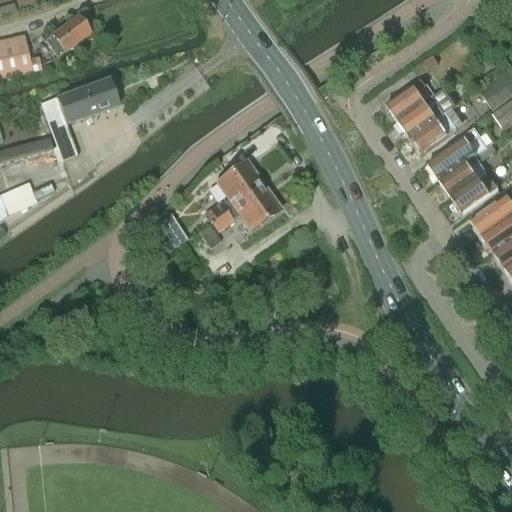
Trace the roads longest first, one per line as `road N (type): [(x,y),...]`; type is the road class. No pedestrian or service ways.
road 1 (secondary): [(511,470),(387,282),(300,106),(224,0)]
road 2 (residential): [(511,412),(414,274),(415,260),(445,238)]
road 3 (residential): [(356,113),(445,238)]
